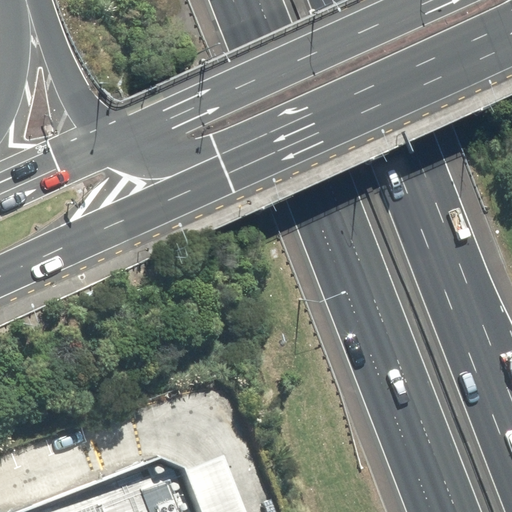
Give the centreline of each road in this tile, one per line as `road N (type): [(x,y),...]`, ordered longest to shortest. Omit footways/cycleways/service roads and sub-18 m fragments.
road 1 (motorway): [(453,511),(256,0)]
road 2 (motorway): [(331,0),(511,469)]
road 3 (primary): [(117,143),(441,0)]
road 4 (primary): [(511,34),(225,163)]
road 5 (primary): [(225,163),(164,200),(0,274)]
road 6 (motorway): [(117,143),(80,95),(38,0)]
road 7 (primary): [(0,190),(117,143)]
